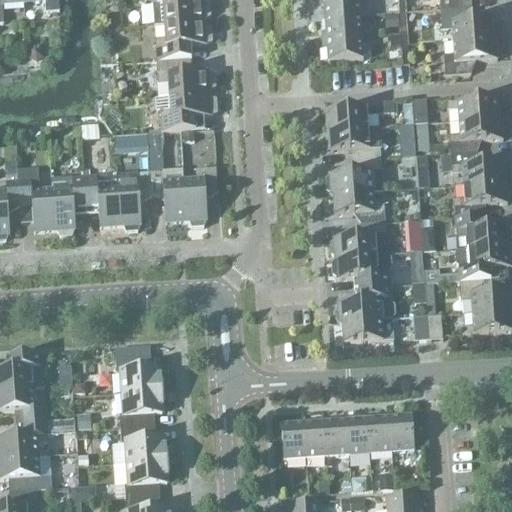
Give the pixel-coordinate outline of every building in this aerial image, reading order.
[(23,6),(22,0),(0,0),(0,26),(3,26),(2,7),(23,6)] [(22,0),(23,6),(45,4),(46,15),(59,14),(57,0),(22,0)] [(186,0),(151,0),(154,29),(164,28),(204,25),(204,21),(210,19),(209,5),(203,4),(203,3),(187,4),(186,0)] [(324,7),(325,21),(360,19),(358,0),(320,0),(319,0),(320,8),(324,7)] [(439,0),(440,13),(466,11),(464,0),(439,0)] [(401,29),(400,7),(387,8),(388,30),(401,29)] [(466,11),(440,13),(441,33),(452,32),(453,45),(496,42),(495,41),(492,41),(491,21),(466,23),(466,11)] [(322,36),(322,43),(361,40),(360,19),(325,21),(326,35),(322,36)] [(156,64),(186,62),(191,62),(190,49),(206,48),(206,47),(212,44),(211,31),(205,29),(204,25),(164,28),(165,41),(155,42),(156,64)] [(361,40),(322,43),(323,51),(327,50),(328,65),(363,63),(361,40)] [(494,60),(493,43),(496,42),(453,45),(454,57),(443,57),(445,80),(470,78),(469,65),(497,63),(497,60),(494,60)] [(168,86),(169,99),(209,97),(209,92),(215,90),(214,76),(208,75),(208,74),(187,75),(186,62),(156,64),(158,87),(168,86)] [(378,66),(379,83),(394,83),(393,65),(378,66)] [(209,97),(169,99),(170,113),(160,113),(161,136),(196,134),(195,120),(211,119),(211,118),(217,116),(216,102),(210,101),(209,97)] [(459,125),(501,122),(501,121),(498,122),(497,101),(447,105),(447,113),(458,112),(459,125)] [(412,104),(414,128),(428,127),(426,103),(412,104)] [(327,116),(328,134),(325,134),(326,134),(368,131),(367,119),(393,117),(393,105),(377,106),(377,110),(324,113),(324,117),(327,116)] [(476,156),(475,145),(503,143),(502,140),(499,140),(498,123),(501,123),(501,122),(459,125),(460,137),(449,138),(450,157),(476,156)] [(379,131),(368,131),(326,134),(326,135),(329,135),(330,155),(355,153),(356,164),(381,163),(379,131)] [(161,137),(148,138),(148,151),(162,150),(161,137)] [(163,166),(175,166),(176,151),(191,152),(192,139),(164,137),(163,166)] [(450,157),(451,169),(452,177),(462,176),(463,189),(506,186),(506,185),(503,185),(501,165),(477,167),(476,156),(450,157)] [(417,177),(436,176),(435,159),(416,160),(417,177)] [(330,198),(372,195),(383,194),(382,182),(381,163),(356,164),(357,175),(328,177),(329,180),(325,183),(326,194),(330,197),(330,198)] [(196,183),(183,184),(186,225),(189,225),(191,231),(203,230),(205,224),(207,224),(205,197),(218,196),(216,171),(195,172),(196,183)] [(170,174),(150,175),(151,201),(163,200),(165,227),(186,225),(183,184),(171,185),(170,174)] [(117,178),(117,188),(120,230),(123,230),(125,235),(138,234),(139,229),(141,229),(139,202),(151,201),(150,175),(117,178)] [(99,231),(120,230),(117,188),(117,178),(84,180),(86,212),(98,211),(99,231)] [(74,213),(86,212),(84,180),(51,182),(52,193),(55,235),(57,234),(60,240),(72,239),(73,233),(76,233),(74,213)] [(38,183),(18,185),(20,210),(32,209),(34,236),(55,235),(52,193),(39,194),(38,183)] [(8,238),(10,238),(8,211),(20,210),(18,185),(0,185),(0,244),(6,244),(8,238)] [(453,202),(454,210),(455,221),(480,220),(479,209),(507,207),(507,204),(504,204),(503,186),(506,186),(463,189),(464,201),(453,202)] [(385,226),(385,215),(384,207),(373,208),(372,195),(330,198),(330,199),(333,199),(334,219),(360,217),(360,228),(385,226)] [(467,240),(468,253),(510,249),(507,249),(506,229),(481,231),(480,220),(455,221),(456,241),(467,240)] [(388,258),(387,246),(385,226),(360,228),(361,239),(333,241),(333,244),(330,247),(331,258),(334,260),(334,262),(388,258)] [(484,272),(507,271),(511,270),(511,267),(511,266),(511,253),(510,252),(510,249),(468,253),(457,253),(455,257),(456,265),(458,268),(459,285),(485,283),(484,272)] [(391,262),(388,258),(334,262),(335,264),(331,267),(332,278),(336,280),(336,282),(339,282),(339,283),(357,282),(357,293),(390,290),(389,274),(391,270),(391,262)] [(423,275),(411,276),(412,288),(424,287),(423,275)] [(471,304),(472,316),(511,313),(511,312),(511,313),(510,293),(485,294),(485,283),(459,285),(460,305),(471,304)] [(339,326),(381,323),(392,322),(395,319),(394,309),(391,306),(390,290),(357,293),(358,303),(337,305),(338,308),(334,311),(335,321),(339,324),(339,326)] [(511,313),(472,316),(473,329),(462,330),(463,338),(511,334),(511,320),(511,314),(511,313)] [(428,344),(442,343),(441,319),(427,320),(428,344)] [(414,344),(428,344),(427,320),(413,321),(414,344)] [(381,323),(339,326),(342,326),(343,347),(394,343),(393,335),(382,335),(381,323)] [(264,353),(279,353),(279,340),(264,340),(264,353)] [(42,357),(12,359),(13,372),(0,373),(0,394),(33,392),(44,391),(42,357)] [(121,376),(123,397),(160,394),(159,372),(141,374),(141,360),(115,362),(116,377),(121,376)] [(33,392),(0,394),(0,415),(20,414),(21,427),(47,425),(46,412),(45,412),(45,408),(42,404),(34,404),(33,392)] [(119,418),(120,432),(145,431),(145,418),(162,416),(160,394),(123,397),(124,417),(119,418)] [(0,438),(16,438),(15,417),(0,417),(0,438)] [(411,419),(389,421),(392,456),(414,454),(411,419)] [(389,421),(368,422),(370,457),(392,456),(389,421)] [(368,422),(346,424),(349,459),(370,457),(368,422)] [(57,424),(47,425),(21,427),(22,440),(0,441),(0,462),(38,460),(37,447),(48,446),(48,439),(58,439),(57,424)] [(325,425),(327,460),(349,459),(346,424),(325,425)] [(88,442),(89,425),(75,425),(74,441),(88,442)] [(306,462),(323,461),(327,460),(325,425),(303,427),(306,462)] [(283,463),(306,462),(303,427),(281,428),(283,463)] [(126,447),(127,467),(165,464),(164,442),(146,444),(145,431),(120,432),(121,447),(126,447)] [(0,483),(8,483),(25,482),(26,495),(36,494),(52,493),(51,480),(40,481),(38,460),(0,462),(0,483)] [(124,488),(125,502),(150,501),(149,488),(167,486),(165,464),(127,467),(129,488),(124,488)] [(79,492),(71,492),(72,505),(83,504),(83,496),(79,492)] [(36,494),(26,495),(11,496),(12,510),(0,510),(0,511),(37,511),(36,494)] [(386,500),(386,511),(418,511),(417,498),(386,500)] [(362,511),(381,511),(381,499),(362,501),(362,511)] [(125,502),(125,511),(151,511),(150,501),(125,502)]
